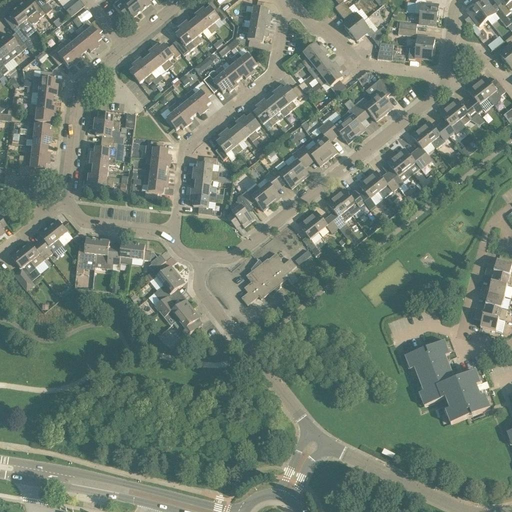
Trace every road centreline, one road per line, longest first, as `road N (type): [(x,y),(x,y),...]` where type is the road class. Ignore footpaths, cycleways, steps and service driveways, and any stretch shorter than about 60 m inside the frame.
road 1 (residential): [(446,74),(437,94),(231,257),(200,258)]
road 2 (residential): [(167,234),(185,150),(270,82),(289,8)]
road 3 (tertiary): [(232,511),(0,458)]
road 4 (residential): [(315,436),(199,292),(200,258)]
road 5 (residential): [(511,346),(462,340),(485,235),(511,204)]
road 6 (residential): [(67,204),(79,86),(123,47)]
road 7 (residential): [(446,74),(360,64),(289,8)]
road 8 (residential): [(461,511),(315,436)]
road 9 (tertiary): [(0,474),(155,506)]
